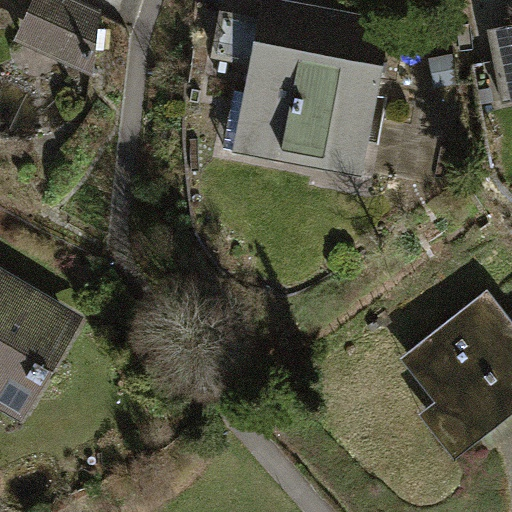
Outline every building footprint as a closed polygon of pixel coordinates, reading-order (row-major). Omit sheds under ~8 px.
[(34,0),(16,40),(96,78),(102,10),(80,0),(34,0)] [(388,19),(280,0),(258,0),(232,151),(360,173),(388,19)] [(511,22),(481,29),(500,105),(511,101),(511,22)] [(0,402),(28,418),(86,312),(0,265),(0,402)] [(511,413),(511,321),(488,291),(396,366),(465,451),(511,413)]
